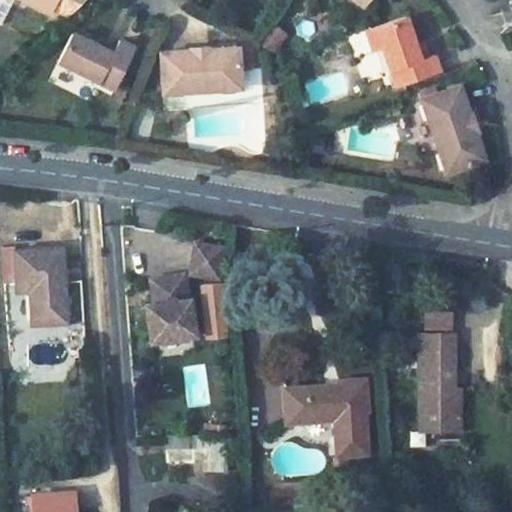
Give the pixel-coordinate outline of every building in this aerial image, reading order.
[(5,0),(42,18),(51,0),(5,0)] [(51,23),(64,0),(51,0),(42,18),(51,23)] [(337,0),(350,12),(361,0),(337,0)] [(397,20),(358,33),(365,55),(377,52),(389,87),(434,76),(429,59),(418,62),(411,63),(406,48),(397,20)] [(277,51),(290,34),(278,25),(265,42),(277,51)] [(45,58),(100,91),(122,51),(108,41),(107,42),(104,48),(101,53),(86,44),(62,31),(45,58)] [(86,44),(101,53),(104,48),(89,39),(86,44)] [(406,48),(411,63),(418,62),(413,46),(406,48)] [(183,57),(204,56),(203,50),(203,47),(184,48),(183,51),(183,57)] [(155,95),(234,92),(233,48),(203,50),(204,56),(183,57),(183,51),(153,51),(155,95)] [(430,91),(413,98),(414,103),(432,97),(430,91)] [(414,103),(438,184),(478,172),(469,143),(463,144),(456,120),(459,118),(451,92),(432,97),(414,103)] [(456,120),(463,144),(469,143),(473,141),(465,116),(459,118),(456,120)] [(218,243),(190,239),(186,270),(214,273),(218,243)] [(58,250),(9,251),(8,281),(24,281),(25,292),(25,326),(60,326),(60,335),(78,334),(76,283),(59,284),(58,264),(58,250)] [(75,263),(58,264),(59,284),(76,283),(75,263)] [(141,337),(186,334),(184,294),(177,295),(175,271),(153,272),(153,285),(143,285),(144,296),(139,297),(141,337)] [(153,272),(143,273),(143,285),(153,285),(153,272)] [(8,292),(25,292),(24,281),(8,281),(8,292)] [(203,283),(206,339),(228,337),(224,281),(203,283)] [(411,335),(413,435),(459,436),(458,391),(446,391),(445,335),(411,335)] [(31,338),(32,361),(65,360),(65,338),(31,338)] [(277,379),(279,416),(322,413),(323,449),(360,447),(357,375),(277,379)] [(204,437),(225,436),(224,422),(203,423),(204,437)] [(192,433),(159,434),(160,447),(192,446),(192,433)] [(59,479),(17,479),(17,498),(14,498),(13,511),(52,511),(53,498),(59,498),(59,479)]
